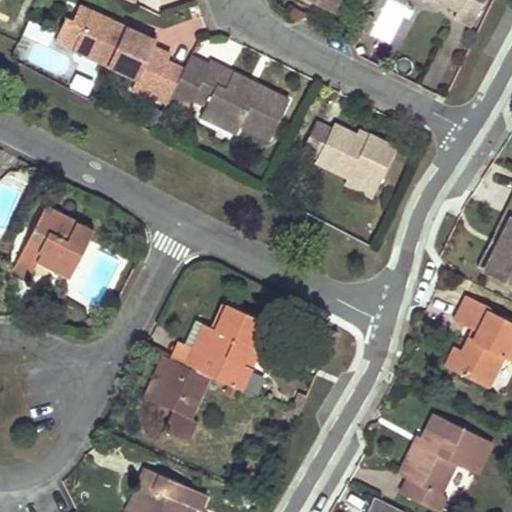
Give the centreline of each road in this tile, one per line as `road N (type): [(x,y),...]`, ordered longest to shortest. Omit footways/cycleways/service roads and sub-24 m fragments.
road 1 (residential): [(470,132),(274,33),(245,0)]
road 2 (residential): [(389,322),(181,219)]
road 3 (residential): [(293,511),(375,365),(389,322)]
road 4 (residential): [(389,322),(423,206),(470,132)]
road 5 (residential): [(181,219),(0,123)]
road 6 (residential): [(181,219),(113,350),(71,379)]
road 7 (residential): [(0,478),(45,467),(65,446),(75,423),(71,379)]
